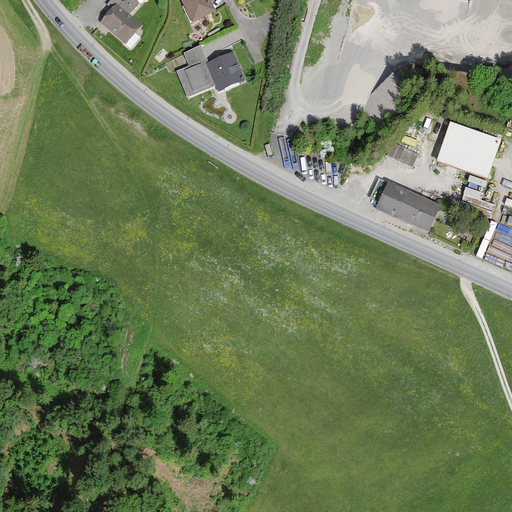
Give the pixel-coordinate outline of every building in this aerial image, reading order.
[(139,16),(149,4),(143,0),(120,0),(119,1),(124,5),(139,16)] [(224,11),(218,0),(190,0),(201,22),(224,11)] [(139,16),(124,5),(110,22),(140,45),(154,28),(139,16)] [(197,96),(223,84),(214,61),(207,46),(190,53),(195,65),(186,70),(197,96)] [(214,61),(223,84),(226,91),(252,80),(239,50),(214,61)] [(508,142),(457,126),(445,163),(497,179),(508,142)] [(392,140),(386,153),(414,165),(420,151),(392,140)] [(392,185),(382,211),(436,233),(447,206),(392,185)]
